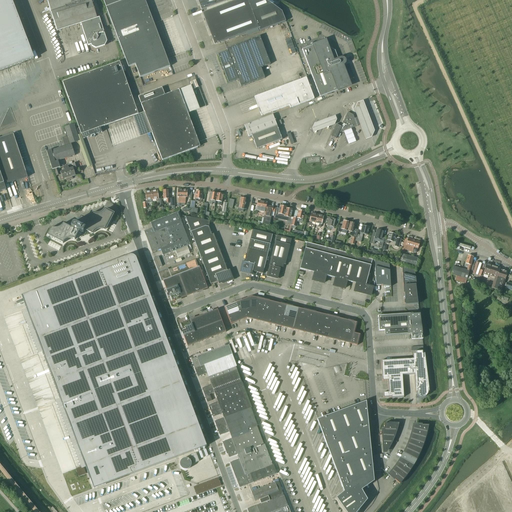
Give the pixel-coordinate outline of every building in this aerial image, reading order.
[(0,0),(0,71),(33,58),(11,0),(0,0)] [(46,0),(47,2),(48,3),(49,6),(56,28),(57,31),(58,31),(81,23),(97,18),(96,14),(94,9),(91,0),(46,0)] [(144,0),(125,0),(106,7),(128,67),(135,64),(140,77),(170,66),(144,0)] [(206,9),(228,0),(202,0),(204,4),(199,5),(201,10),(206,9)] [(228,0),(206,9),(207,11),(202,13),(214,45),(259,28),(260,31),(285,21),(282,12),(272,4),(265,0),(228,0)] [(81,23),(88,46),(91,45),(91,46),(95,48),(96,49),(98,48),(104,45),(107,41),(99,18),(97,18),(81,23)] [(261,68),(270,64),(259,36),(226,49),(227,51),(218,55),(222,67),(223,67),(225,70),(224,71),(229,83),(238,80),(241,87),(264,78),(261,68)] [(325,40),(320,42),(314,45),(313,45),(302,49),(320,97),(338,90),(350,86),(343,66),(344,65),(345,65),(345,64),(346,63),(346,62),(346,61),(346,60),(345,59),(345,58),(344,58),(343,57),(342,57),(341,57),(340,57),(338,58),(335,51),(328,47),(325,40)] [(62,82),(81,134),(82,134),(83,139),(90,136),(91,137),(91,136),(94,135),(94,136),(95,135),(102,132),(100,128),(138,114),(123,72),(126,71),(122,61),(119,62),(62,82)] [(306,78),(254,97),(261,116),(289,105),(290,108),(314,99),(306,78)] [(162,88),(138,96),(162,160),(198,147),(197,145),(199,144),(179,90),(165,95),(162,88)] [(338,133),(356,126),(357,126),(353,115),(348,112),(341,127),(336,124),(331,136),(336,138),(338,133)] [(249,136),(277,126),(272,115),(244,125),(249,136)] [(65,128),(67,136),(70,144),(79,141),(74,125),(65,128)] [(277,126),(249,136),(249,137),(251,135),(257,149),(282,140),(277,126)] [(0,138),(0,172),(4,185),(27,177),(13,134),(0,138)] [(51,150),(47,152),(52,170),(57,168),(55,162),(75,156),(71,145),(52,151),(51,150)] [(79,169),(77,163),(73,164),(74,167),(69,169),(68,165),(66,166),(70,180),(73,179),(73,177),(76,176),(74,171),(79,169)] [(70,180),(66,166),(63,167),(64,170),(60,172),(59,168),(55,170),(57,176),(62,174),(63,180),(67,179),(68,181),(70,180)] [(162,205),(161,200),(161,199),(158,199),(157,190),(154,191),(153,190),(152,191),(151,191),(152,200),(156,199),(156,202),(158,202),(159,206),(162,206),(162,205)] [(190,207),(194,208),(195,201),(198,202),(198,200),(202,201),(203,192),(202,192),(201,191),(199,191),(196,191),(195,201),(191,201),(190,207)] [(216,201),(217,193),(211,192),(210,200),(209,200),(209,204),(212,204),(212,200),(216,201)] [(244,209),(246,199),(240,198),(239,201),(240,201),(239,204),(237,204),(236,208),(244,209)] [(258,201),(256,211),(265,212),(264,215),(262,224),(269,225),(271,217),(272,211),(273,207),(266,206),(267,203),(258,201)] [(277,208),(275,218),(284,220),(283,220),(288,221),(287,224),(292,225),(293,217),(290,217),(292,210),(286,208),(286,207),(280,206),(279,209),(277,208)] [(82,218),(81,217),(80,219),(79,219),(77,220),(77,221),(77,222),(78,223),(77,225),(74,224),(72,224),(71,228),(63,224),(61,226),(60,227),(58,228),(55,228),(53,228),(51,227),(47,235),(54,239),(54,240),(55,240),(56,240),(63,243),(64,242),(66,240),(68,239),(70,239),(72,239),(74,240),(78,232),(81,233),(83,233),(85,229),(89,231),(89,232),(89,233),(90,233),(91,233),(93,233),(94,232),(96,230),(98,229),(100,229),(102,229),(104,230),(108,223),(109,223),(109,222),(109,221),(113,214),(105,210),(103,212),(102,213),(100,214),(97,215),(95,214),(93,214),(92,216),(90,217),(88,218),(86,218),(85,218),(84,218),(82,218)] [(301,211),(298,210),(296,218),(293,217),(292,225),(291,225),(295,226),(297,221),(298,222),(299,221),(302,221),(304,212),(303,211),(302,210),(301,211)] [(145,235),(181,222),(177,213),(150,223),(152,228),(144,231),(145,235)] [(315,223),(317,215),(316,215),(316,214),(315,214),(314,214),(311,213),(309,222),(309,225),(311,226),(312,222),(315,223)] [(209,227),(210,221),(185,216),(185,217),(198,251),(217,243),(213,234),(211,234),(209,227)] [(326,216),(325,223),(328,224),(327,226),(327,229),(330,230),(331,226),(334,227),(336,219),(335,219),(334,218),(333,218),(332,218),(332,219),(330,218),(330,217),(326,216)] [(338,225),(337,232),(346,234),(347,231),(349,222),(345,221),(343,221),(342,226),(338,225)] [(187,246),(190,245),(181,222),(145,235),(152,252),(160,249),(163,255),(169,253),(175,251),(187,246)] [(349,222),(347,231),(350,231),(349,235),(352,236),(352,237),(350,243),(354,244),(357,234),(358,230),(354,229),(355,225),(355,224),(352,223),(349,222)] [(354,244),(360,246),(363,234),(367,235),(369,227),(362,225),(359,235),(357,234),(354,244)] [(370,243),(374,244),(375,241),(380,242),(379,246),(382,247),(384,238),(382,237),(383,231),(377,229),(376,234),(373,233),(370,243)] [(270,244),(272,234),(252,230),(250,239),(270,244)] [(384,239),(383,242),(388,244),(389,241),(395,242),(394,246),(398,248),(401,239),(396,238),(396,239),(394,239),(395,235),(389,233),(387,240),(384,239)] [(285,265),(291,239),(276,235),(266,277),(277,280),(280,268),(279,268),(279,267),(282,268),(283,264),(285,265)] [(412,248),(414,240),(408,238),(405,245),(410,246),(409,248),(412,248)] [(267,254),(270,244),(250,239),(248,249),(267,254)] [(414,240),(412,248),(413,249),(414,248),(418,249),(420,242),(414,240)] [(330,277),(337,251),(305,242),(306,243),(300,269),(314,273),(312,280),(323,283),(325,275),(330,277)] [(201,260),(220,253),(217,243),(198,251),(201,260)] [(187,246),(175,251),(178,258),(190,253),(187,246)] [(263,274),(267,254),(248,249),(244,262),(242,261),(239,272),(251,275),(252,271),(263,274)] [(339,287),(348,253),(337,251),(330,277),(335,278),(333,286),(339,287)] [(205,269),(224,262),(220,253),(201,260),(205,269)] [(351,282),(358,256),(348,253),(339,287),(344,289),(346,281),(351,282)] [(129,256),(21,296),(60,401),(93,489),(95,488),(105,485),(105,484),(206,446),(136,259),(136,258),(134,257),(133,256),(132,255),(130,255),(129,256)] [(401,262),(415,266),(417,258),(403,255),(401,262)] [(467,279),(473,257),(467,255),(465,263),(468,264),(467,270),(453,266),(451,274),(456,276),(467,279)] [(365,286),(372,260),(358,256),(351,282),(356,284),(354,291),(370,295),(372,287),(365,286)] [(158,257),(153,259),(157,268),(162,266),(158,257)] [(178,275),(199,267),(198,267),(195,259),(168,270),(168,268),(158,272),(162,281),(163,281),(178,275)] [(390,287),(389,264),(375,260),(376,286),(383,285),(383,286),(390,287)] [(233,280),(229,270),(227,270),(224,262),(205,269),(210,284),(217,281),(219,284),(221,283),(222,284),(233,280)] [(501,291),(507,272),(500,269),(500,268),(486,264),(483,274),(495,278),(491,288),(501,291)] [(178,275),(182,285),(186,295),(192,293),(193,294),(203,290),(202,289),(207,287),(199,267),(178,275)] [(403,285),(416,284),(414,271),(402,268),(402,269),(402,272),(402,275),(403,283),(403,285)] [(171,289),(182,285),(178,275),(163,281),(166,290),(168,290),(171,289)] [(417,303),(418,303),(416,284),(403,285),(403,286),(403,293),(404,293),(405,300),(404,300),(404,304),(405,304),(405,305),(417,304),(417,303)] [(180,297),(186,295),(182,285),(171,289),(174,295),(178,293),(180,297)] [(181,299),(180,297),(178,293),(174,295),(171,289),(168,290),(166,290),(167,291),(166,291),(167,294),(166,294),(168,297),(170,296),(172,302),(171,302),(172,302),(181,299)] [(260,311),(263,299),(257,298),(256,299),(251,298),(247,300),(251,309),(252,309),(254,310),(260,311)] [(272,314),(274,304),(268,302),(269,301),(263,299),(260,311),(266,312),(272,314)] [(240,314),(244,312),(251,309),(247,300),(242,302),(241,300),(235,302),(240,314)] [(228,318),(236,315),(240,314),(235,302),(230,305),(230,306),(225,308),(228,318)] [(283,317),(286,305),(280,304),(280,305),(274,304),(272,314),(277,315),(283,317)] [(295,320),(297,309),(292,308),(292,307),(286,305),(283,317),(289,318),(295,320)] [(252,319),(254,310),(252,309),(251,309),(244,312),(247,318),(252,319)] [(306,323),(309,311),(303,309),(303,311),(297,309),(295,320),(301,321),(306,323)] [(257,321),(260,311),(254,310),(252,319),(257,321)] [(212,324),(217,322),(221,321),(218,311),(213,313),(213,311),(208,313),(212,324)] [(263,322),(266,312),(260,311),(257,321),(263,322)] [(318,325),(321,315),(315,314),(315,312),(309,311),(306,323),(312,324),(318,325)] [(239,321),(247,318),(244,312),(240,314),(236,315),(239,321)] [(269,324),(272,314),(266,312),(263,322),(269,324)] [(207,326),(212,324),(208,313),(203,315),(203,316),(199,318),(202,328),(207,326)] [(419,313),(410,314),(378,316),(379,331),(384,330),(384,336),(411,334),(412,340),(422,339),(419,313)] [(275,325),(277,315),(272,314),(269,324),(275,325)] [(231,324),(239,321),(236,315),(228,318),(231,324)] [(281,327),(283,317),(277,315),(275,325),(281,327)] [(330,328),(333,317),(327,315),(326,317),(321,315),(318,325),(324,327),(330,328)] [(287,328),(289,318),(283,317),(281,327),(287,328)] [(341,331),(344,321),(338,320),(339,318),(333,317),(330,328),(336,330),(341,331)] [(193,332),(198,330),(202,328),(199,318),(194,320),(193,318),(188,320),(193,332)] [(292,329),(295,320),(289,318),(287,328),(292,329)] [(183,335),(188,333),(193,332),(188,320),(180,324),(181,326),(182,329),(180,330),(181,333),(182,333),(183,335)] [(298,331),(301,321),(295,320),(292,329),(298,331)] [(353,334),(354,333),(356,323),(356,322),(348,320),(347,322),(344,321),(341,331),(347,333),(353,334)] [(304,332),(306,323),(301,321),(298,331),(304,332)] [(310,334),(312,324),(306,323),(304,332),(310,334)] [(316,335),(318,325),(312,324),(310,334),(316,335)] [(322,337),(324,327),(318,325),(316,335),(322,337)] [(211,337),(210,333),(207,326),(202,328),(207,339),(211,337)] [(327,338),(330,328),(324,327),(322,337),(327,338)] [(202,341),(207,339),(202,328),(198,330),(202,341)] [(333,340),(336,330),(330,328),(327,338),(333,340)] [(197,343),(202,341),(198,330),(193,332),(197,343)] [(339,341),(341,331),(336,330),(333,340),(339,341)] [(345,342),(347,333),(341,331),(339,341),(345,342)] [(192,345),(197,343),(193,332),(188,333),(192,345)] [(187,347),(192,345),(188,333),(183,335),(187,347)] [(351,344),(353,334),(347,333),(345,342),(351,344)] [(360,335),(360,334),(354,333),(353,334),(351,344),(357,345),(359,335),(360,335)] [(210,363),(232,355),(229,345),(206,354),(210,363)] [(428,392),(429,392),(429,390),(424,353),(422,353),(422,351),(415,351),(415,354),(413,354),(413,359),(381,361),(381,369),(382,374),(382,377),(382,380),(382,381),(387,380),(388,392),(383,393),(383,394),(383,397),(383,398),(391,397),(391,398),(403,397),(402,375),(414,374),(415,392),(416,392),(416,394),(417,395),(418,396),(419,397),(420,397),(421,398),(422,398),(424,397),(425,397),(426,396),(427,395),(428,394),(428,393),(428,392)] [(195,369),(210,363),(206,354),(197,357),(191,359),(195,369)] [(210,380),(237,370),(235,367),(236,366),(232,355),(210,363),(195,369),(197,377),(207,373),(210,380)] [(214,393),(242,382),(241,382),(237,370),(210,380),(211,385),(202,388),(205,396),(214,393)] [(224,418),(251,408),(251,407),(242,382),(214,393),(218,402),(208,405),(213,417),(222,414),(224,418)] [(337,498),(346,511),(355,511),(366,500),(360,490),(373,480),(371,459),(366,401),(317,419),(319,425),(323,427),(321,431),(325,432),(323,436),(327,447),(331,449),(329,453),(330,453),(333,455),(331,458),(336,469),(339,471),(338,475),(341,477),(340,480),(344,492),(337,498)] [(256,426),(257,425),(251,408),(224,418),(214,421),(214,422),(219,435),(229,432),(230,436),(235,434),(256,426)] [(237,454),(264,444),(256,426),(235,434),(236,437),(222,442),(227,454),(229,458),(237,454)] [(411,434),(425,438),(427,432),(413,429),(412,431),(413,431),(412,434),(411,434)] [(410,439),(423,444),(425,438),(411,434),(411,436),(410,439)] [(408,444),(421,449),(423,444),(410,439),(409,441),(408,444),(408,443),(408,444)] [(383,442),(383,452),(384,452),(384,451),(386,451),(386,448),(388,448),(388,449),(389,446),(391,442),(383,442)] [(236,479),(273,464),(272,465),(264,444),(237,454),(239,459),(230,463),(236,479)] [(408,444),(407,445),(408,446),(406,448),(419,455),(421,449),(408,444)] [(403,453),(416,460),(419,455),(406,448),(405,450),(404,453),(403,453)] [(196,453),(190,455),(193,463),(199,461),(196,453)] [(401,458),(413,465),(416,460),(403,453),(403,455),(401,458),(401,457),(401,458)] [(398,462),(410,470),(413,465),(401,458),(400,459),(399,462),(398,462)] [(398,462),(397,464),(396,466),(395,466),(407,475),(410,470),(398,462)] [(273,465),(244,476),(246,480),(254,477),(258,487),(250,490),(256,506),(284,495),(286,494),(274,464),(273,464),(273,465)] [(395,466),(394,468),(392,471),(392,470),(403,480),(407,475),(395,466)] [(392,470),(390,473),(391,474),(389,475),(400,484),(403,480),(392,470)] [(290,511),(284,495),(256,506),(247,509),(248,511),(290,511)]
